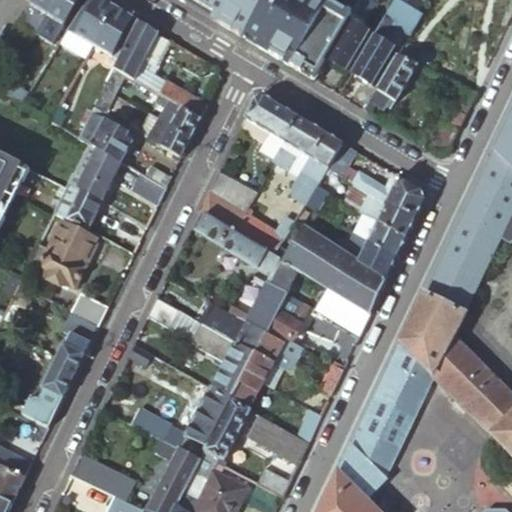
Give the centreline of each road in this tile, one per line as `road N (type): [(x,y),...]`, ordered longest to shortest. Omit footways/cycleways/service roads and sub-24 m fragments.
road 1 (unclassified): [(25,511),(243,66)]
road 2 (tertiary): [(449,192),(297,511)]
road 3 (unclassified): [(449,192),(243,66)]
road 4 (tertiary): [(511,59),(449,192)]
road 5 (unclassified): [(243,66),(134,0)]
